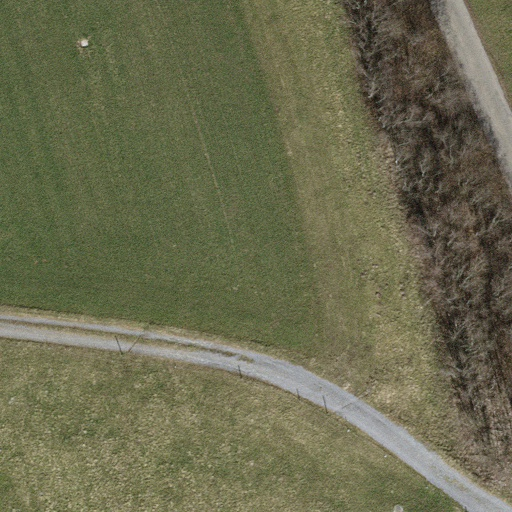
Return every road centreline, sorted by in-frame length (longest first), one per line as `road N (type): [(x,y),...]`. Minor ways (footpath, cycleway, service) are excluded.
road 1 (track): [(0,328),(196,351),(278,375),(349,403),(497,511)]
road 2 (unclassified): [(511,151),(442,0)]
